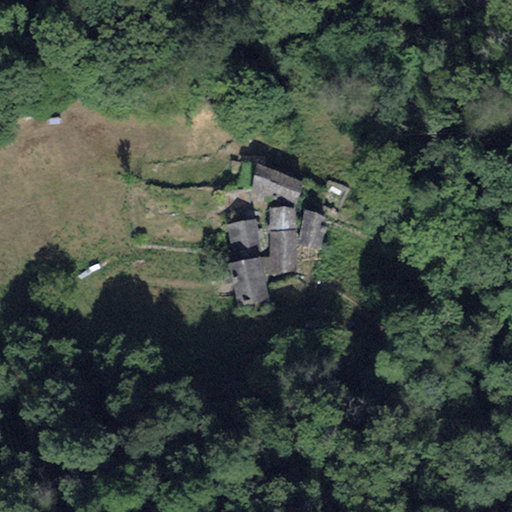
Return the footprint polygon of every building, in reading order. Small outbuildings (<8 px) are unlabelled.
[(303,184),(255,164),(251,191),(292,207),(303,184)] [(294,208),(268,209),(268,231),(295,230),(294,208)] [(325,217),(303,209),(298,245),(320,250),(325,217)] [(254,219),(225,225),(232,254),(261,248),(254,219)] [(296,273),(295,230),(268,231),(269,257),(269,273),(296,273)] [(258,257),(228,264),(237,308),(267,302),(261,274),(258,257)] [(261,274),(269,273),(269,257),(258,257),(261,274)]
